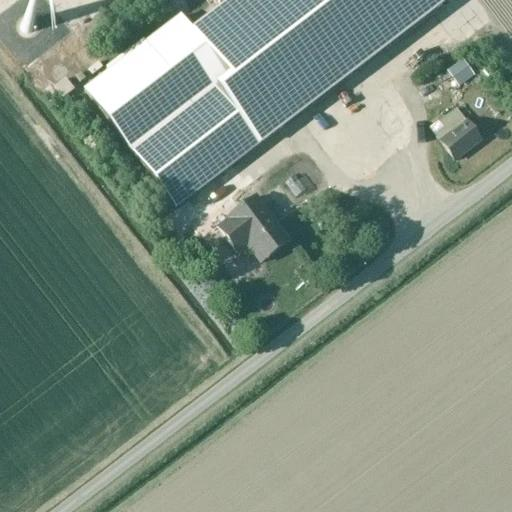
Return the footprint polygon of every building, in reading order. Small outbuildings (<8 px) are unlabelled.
[(227,0),(217,8),(219,11),(191,33),(228,81),(215,91),(258,148),(442,6),(437,0),(227,0)] [(210,0),(217,8),(227,0),(210,0)] [(258,148),(215,91),(228,81),(179,18),(84,91),(132,154),(175,212),(258,148)] [(20,29),(20,30),(20,31),(20,32),(20,33),(21,33),(21,34),(22,35),(23,36),(24,36),(24,37),(25,37),(26,37),(27,37),(28,37),(29,37),(30,37),(31,36),(32,36),(32,35),(33,35),(33,34),(34,34),(34,33),(34,32),(34,31),(35,31),(35,30),(35,29),(34,29),(34,28),(34,27),(34,26),(33,26),(33,25),(32,25),(32,24),(31,24),(30,23),(29,23),(28,23),(27,23),(26,23),(25,23),(24,23),(24,24),(23,24),(22,25),(21,26),(21,27),(20,28),(20,29)] [(461,63),(450,71),(460,86),(472,78),(461,63)] [(456,110),(429,130),(453,162),(479,143),(456,110)] [(226,222),(217,229),(236,256),(248,248),(258,262),(286,240),(254,198),(225,220),(226,222)] [(181,242),(176,247),(178,254),(184,255),(189,251),(188,244),(181,242)]
